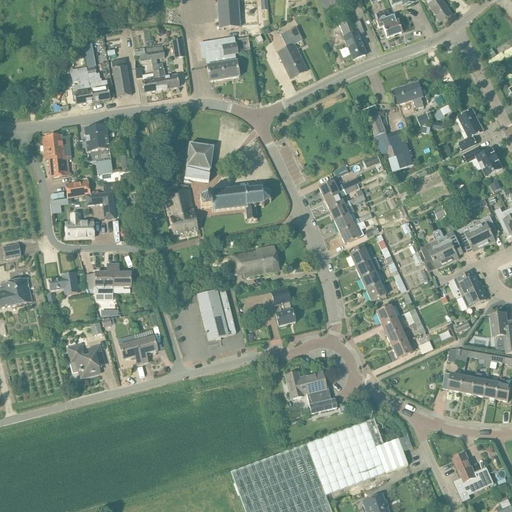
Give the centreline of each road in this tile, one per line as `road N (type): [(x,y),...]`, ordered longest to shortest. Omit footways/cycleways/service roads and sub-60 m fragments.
road 1 (residential): [(25,131),(48,235),(59,249),(142,255),(178,375)]
road 2 (residential): [(259,120),(219,104),(174,104),(25,131)]
road 3 (residential): [(333,344),(326,283),(259,120)]
road 4 (residential): [(259,120),(455,28)]
road 5 (residential): [(0,424),(178,375)]
road 6 (residential): [(511,138),(455,28)]
